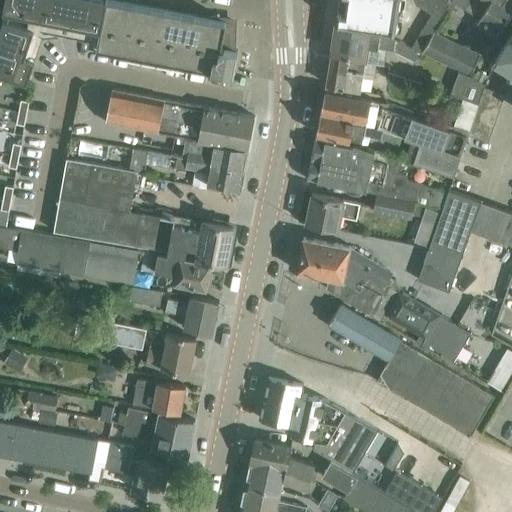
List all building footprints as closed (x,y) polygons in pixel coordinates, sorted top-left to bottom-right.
[(6,10),(102,29),(107,0),(6,0),(6,4),(7,5),(6,10)] [(107,0),(102,29),(98,47),(233,73),(238,50),(234,49),(235,43),(234,24),(226,23),(228,14),(153,0),(107,0)] [(399,0),(338,0),(335,26),(393,35),(399,0)] [(423,0),(435,7),(441,8),(445,0),(423,0)] [(453,0),(471,11),(474,6),(477,0),(453,0)] [(511,0),(477,0),(474,6),(471,11),(480,17),(476,24),(497,36),(511,13),(511,11),(511,0)] [(445,13),(435,7),(411,46),(423,52),(434,32),(445,13)] [(29,80),(36,58),(27,55),(36,28),(6,18),(6,19),(0,37),(0,70),(11,74),(29,80)] [(393,35),(335,26),(333,54),(384,64),(387,48),(394,49),(414,60),(419,51),(396,40),(393,35)] [(511,31),(495,59),(511,69),(511,31)] [(469,74),(480,53),(434,32),(423,52),(460,70),(469,74)] [(374,78),(376,62),(333,54),(326,89),(359,96),(363,76),(374,78)] [(460,70),(451,93),(478,102),(485,81),(469,74),(460,70)] [(485,87),(479,105),(469,132),(468,136),(489,143),(506,94),(485,87)] [(255,116),(113,88),(106,121),(175,135),(172,155),(177,156),(245,169),(255,116)] [(377,101),(325,90),(320,114),(380,125),(385,111),(377,101)] [(30,101),(22,99),(19,111),(27,113),(30,101)] [(446,122),(446,124),(469,132),(479,105),(463,99),(453,125),(446,122)] [(27,113),(19,111),(17,123),(25,124),(27,113)] [(411,121),(385,111),(380,125),(379,127),(397,134),(422,143),(414,163),(454,176),(468,136),(469,132),(446,124),(445,126),(414,114),(411,121)] [(380,125),(320,114),(316,133),(368,143),(369,136),(382,139),(394,142),(397,134),(379,127),(380,125)] [(311,158),(367,169),(370,147),(315,137),(311,158)] [(21,143),(13,142),(11,154),(19,155),(21,143)] [(19,155),(11,154),(8,166),(16,167),(19,155)] [(245,169),(177,156),(175,164),(209,171),(207,183),(241,189),(245,169)] [(128,168),(67,157),(54,230),(168,250),(168,254),(211,262),(227,265),(230,251),(230,249),(235,227),(230,226),(231,224),(162,211),(161,217),(130,210),(138,169),(128,168)] [(398,175),(367,169),(311,158),(307,178),(379,192),(423,201),(444,205),(449,192),(398,175)] [(130,159),(128,168),(138,169),(143,170),(144,162),(130,159)] [(13,186),(5,185),(2,196),(10,198),(13,186)] [(511,212),(449,190),(449,192),(444,205),(429,247),(418,279),(450,290),(470,231),(511,245),(511,212)] [(313,192),(307,223),(338,229),(341,214),(357,218),(360,202),(313,192)] [(423,201),(379,192),(376,210),(411,216),(412,213),(419,215),(423,201)] [(10,198),(2,196),(0,208),(8,210),(10,198)] [(426,207),(422,219),(434,223),(438,211),(426,207)] [(139,249),(0,224),(0,246),(19,250),(17,262),(133,282),(139,249)] [(352,246),(304,236),(297,270),(329,276),(327,287),(379,319),(397,287),(392,284),(396,278),(393,272),(394,270),(352,246)] [(168,254),(159,252),(156,270),(177,274),(176,282),(187,284),(206,288),(211,262),(168,254)] [(162,291),(132,287),(130,299),(160,304),(162,291)] [(470,332),(397,287),(379,319),(451,362),(470,332)] [(184,327),(193,329),(212,333),(219,301),(191,295),(190,302),(168,298),(165,310),(187,315),(184,327)] [(497,394),(340,302),(328,324),(388,359),(376,380),(472,436),(479,425),(497,394)] [(78,316),(75,334),(142,347),(146,329),(78,316)] [(196,338),(168,333),(164,352),(149,349),(146,364),(161,367),(189,373),(196,338)] [(511,348),(508,346),(498,362),(511,369),(511,348)] [(185,385),(138,376),(134,403),(181,411),(185,385)] [(260,416),(260,417),(293,424),(291,433),(315,439),(313,447),(337,461),(352,470),(377,429),(357,417),(355,416),(324,398),(300,393),(302,383),(288,380),(268,376),(268,377),(264,396),(260,416)] [(26,404),(51,409),(55,410),(58,395),(29,389),(28,390),(18,388),(16,401),(26,403),(26,404)] [(128,406),(127,413),(125,423),(192,437),(195,420),(159,412),(158,420),(154,419),(149,410),(128,406)] [(0,419),(0,454),(11,457),(18,422),(0,419)] [(18,422),(11,457),(93,472),(101,438),(18,422)] [(192,437),(125,423),(123,433),(153,439),(152,447),(188,454),(192,437)] [(290,445),(256,438),(251,459),(285,466),(311,476),(313,464),(288,454),(290,445)] [(134,445),(110,440),(105,466),(135,473),(132,488),(162,494),(169,466),(131,457),(134,445)] [(398,441),(385,464),(394,470),(405,452),(398,441)] [(285,466),(251,459),(246,481),(280,488),(283,478),(308,489),(311,476),(285,466)] [(406,511),(411,506),(384,490),(332,459),(323,474),(348,489),(344,496),(370,511),(406,511)] [(397,469),(385,489),(423,511),(433,511),(443,496),(436,492),(436,494),(422,486),(423,484),(397,469)] [(280,488),(246,481),(241,504),(276,511),(313,511),(304,506),(278,500),(280,488)]
